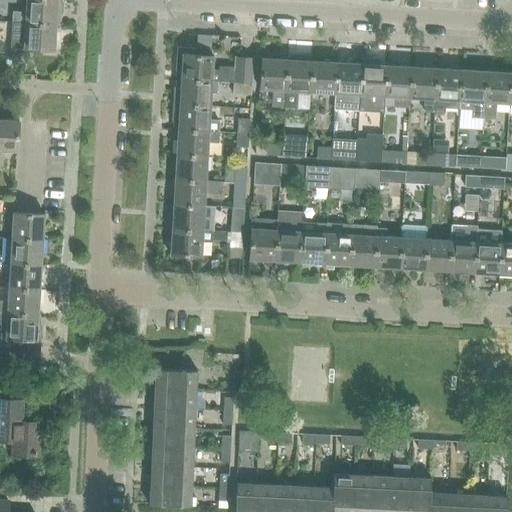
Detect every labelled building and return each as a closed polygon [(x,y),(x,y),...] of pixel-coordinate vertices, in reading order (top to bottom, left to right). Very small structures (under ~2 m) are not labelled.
[(12,12),(12,22),(56,25),(57,15),(60,15),(63,13),(63,3),(61,0),(60,0),(26,0),(25,12),(12,12)] [(56,25),(12,22),(11,47),(55,50),(56,25)] [(197,34),(196,49),(200,49),(207,50),(208,35),(197,34)] [(181,79),(212,81),(217,81),(233,82),(234,68),(219,67),(219,69),(213,69),(214,55),(196,54),(196,49),(177,48),(175,71),(181,71),(181,79)] [(286,89),(285,107),(298,108),(310,109),(311,91),(313,59),(313,53),(296,52),(296,58),(288,58),(286,89)] [(285,107),(286,89),(288,58),(262,56),(260,88),(274,89),(273,106),(285,107)] [(235,57),(234,68),(233,82),(241,83),(252,83),(254,59),(235,57)] [(311,91),(336,92),(338,61),(313,59),(311,91)] [(361,94),(362,62),(338,61),(336,92),(335,109),(360,110),(361,94)] [(362,62),(361,94),(374,95),(373,106),(385,107),(385,95),(387,64),(362,62)] [(385,95),(385,107),(395,107),(395,96),(410,97),(412,66),(387,64),(385,95)] [(425,111),(434,112),(437,67),(412,66),(410,97),(426,98),(425,111)] [(445,108),(459,109),(462,69),(437,67),(434,112),(445,113),(445,108)] [(472,117),(484,118),(487,70),(462,69),(459,109),(472,110),(472,117)] [(497,102),(510,103),(511,72),(487,70),(484,118),(496,119),(497,102)] [(174,87),(173,104),(179,104),(210,106),(211,94),(216,94),(217,81),(212,81),(181,79),(180,88),(174,87)] [(233,82),(233,94),(252,95),(252,94),(252,83),(241,83),(233,82)] [(173,104),(172,120),(178,120),(178,129),(218,131),(219,119),(210,119),(210,106),(179,104),(173,104)] [(239,118),(238,133),(249,133),(250,119),(239,118)] [(0,119),(0,167),(3,168),(4,151),(18,152),(19,120),(0,119)] [(178,129),(176,154),(207,156),(208,141),(217,142),(218,131),(178,129)] [(249,133),(238,133),(237,147),(248,148),(249,133)] [(282,144),(281,156),(296,157),(307,157),(308,135),(283,134),(282,144)] [(367,139),(365,161),(367,161),(381,162),(382,150),(383,135),(367,134),(367,139)] [(423,145),(432,145),(433,136),(423,135),(423,145)] [(267,155),(281,156),(282,144),(268,143),(267,155)] [(317,158),(332,159),(332,147),(318,146),(317,158)] [(332,159),(356,160),(357,149),(332,147),(332,159)] [(382,150),(381,162),(395,163),(396,151),(382,150)] [(417,164),(431,165),(432,153),(418,153),(417,164)] [(432,153),(431,165),(445,166),(446,154),(432,153)] [(176,154),(175,179),(206,180),(207,156),(176,154)] [(456,155),(456,166),(467,167),(481,168),(482,156),(468,155),(456,155)] [(482,156),(481,168),(495,169),(505,169),(506,158),(496,157),(482,156)] [(255,162),(254,184),(279,186),(280,177),(281,164),(267,163),(255,162)] [(281,164),(280,177),(306,178),(306,165),(281,164)] [(306,178),(305,187),(330,189),(331,167),(316,166),(306,165),(306,178)] [(331,167),(330,189),(354,190),(354,188),(356,168),(331,167)] [(236,168),(235,182),(246,183),(247,168),(236,168)] [(356,168),(354,188),(379,190),(380,182),(380,170),(366,169),(356,168)] [(380,170),(380,182),(389,182),(394,183),(405,183),(405,171),(395,171),(380,170)] [(416,184),(430,185),(431,173),(417,172),(416,184)] [(431,173),(430,185),(444,186),(445,174),(431,173)] [(466,187),(480,188),(481,176),(466,175),(466,187)] [(481,176),(480,188),(494,189),(503,189),(504,177),(495,177),(481,176)] [(175,179),(173,203),(204,205),(205,193),(222,194),(223,181),(206,180),(175,179)] [(246,183),(235,182),(234,196),(245,197),(246,183)] [(379,190),(378,205),(387,206),(389,182),(380,182),(379,190)] [(173,203),(172,228),(203,230),(204,205),(173,203)] [(300,262),(302,231),(303,213),(278,211),(277,229),(275,261),(300,262)] [(13,212),(11,237),(43,239),(44,214),(13,212)] [(251,228),(249,259),(275,261),(277,229),(277,219),(252,217),(251,228)] [(232,218),(231,232),(243,233),(244,219),(232,218)] [(302,231),(300,262),(325,264),(327,232),(327,224),(316,223),(303,223),(302,231)] [(327,232),(325,264),(350,265),(352,234),(352,225),(327,223),(327,224),(327,232)] [(424,270),(426,238),(427,224),(402,223),(401,237),(399,268),(424,270)] [(449,271),(474,273),(477,228),(477,224),(467,223),(466,241),(451,240),(449,271)] [(352,234),(350,265),(375,267),(376,235),(377,228),(377,226),(352,225),(352,234)] [(172,228),(170,254),(201,256),(202,242),(212,242),(212,231),(203,230),(172,228)] [(376,235),(375,267),(399,268),(401,237),(386,236),(387,229),(377,228),(376,235)] [(499,274),(501,243),(502,229),(477,228),(474,273),(499,274)] [(243,233),(231,232),(231,246),(242,247),(243,233)] [(11,237),(10,262),(41,264),(43,239),(11,237)] [(424,270),(449,271),(451,240),(426,238),(424,270)] [(499,274),(511,275),(511,243),(501,243),(499,274)] [(10,262),(8,287),(40,289),(41,264),(10,262)] [(0,299),(0,311),(38,314),(40,289),(8,287),(7,300),(0,299)] [(38,314),(0,311),(0,322),(0,323),(0,326),(0,337),(37,340),(38,314)] [(155,369),(154,389),(196,391),(197,371),(155,369)] [(233,387),(234,387),(243,387),(243,373),(234,373),(233,387)] [(154,389),(153,408),(195,410),(196,391),(154,389)] [(0,395),(0,437),(12,438),(11,452),(40,454),(41,423),(22,422),(23,397),(0,395)] [(225,398),(224,411),(233,412),(234,398),(225,398)] [(153,408),(152,427),(194,429),(195,410),(153,408)] [(233,412),(224,411),(224,425),(232,425),(233,412)] [(152,427),(151,446),(194,448),(194,429),(152,427)] [(239,431),(238,440),(253,441),(253,432),(239,431)] [(265,441),(278,442),(278,433),(265,433),(265,441)] [(278,433),(278,442),(292,443),(292,434),(278,433)] [(303,443),(316,444),(317,435),(303,434),(303,443)] [(317,435),(316,444),(330,445),(330,436),(317,435)] [(223,436),(223,450),(231,450),(232,437),(223,436)] [(342,445),(355,446),(355,437),(342,436),(342,445)] [(355,437),(355,446),(369,446),(369,438),(355,437)] [(380,447),(394,448),(394,439),(381,438),(380,447)] [(394,439),(394,448),(407,448),(407,439),(394,439)] [(419,449),(433,449),(433,440),(419,440),(419,449)] [(433,440),(433,449),(446,450),(446,441),(433,440)] [(456,450),(470,451),(470,442),(456,442),(456,450)] [(470,442),(470,451),(484,452),(484,443),(470,442)] [(510,444),(496,444),(496,452),(509,453),(510,444)] [(151,446),(150,465),(193,467),(194,448),(151,446)] [(231,450),(223,450),(222,463),(231,463),(231,450)] [(150,465),(149,485),(192,487),(193,467),(150,465)] [(408,511),(410,476),(409,476),(410,465),(393,465),(392,475),(391,475),(389,511),(408,511)] [(351,511),(353,473),(333,472),(332,487),(331,511),(351,511)] [(351,511),(370,511),(372,474),(353,473),(351,511)] [(370,511),(389,511),(391,475),(372,474),(370,511)] [(221,475),(221,488),(230,488),(230,475),(221,475)] [(408,511),(429,511),(430,491),(430,477),(410,476),(408,511)] [(235,511),(255,511),(257,483),(236,482),(235,511)] [(255,511),(274,511),(276,484),(257,483),(255,511)] [(274,511),(293,511),(295,485),(276,484),(274,511)] [(192,487),(149,485),(148,504),(191,507),(191,498),(192,487)] [(293,511),(313,511),(314,486),(295,485),(293,511)] [(331,511),(332,487),(314,486),(313,511),(331,511)] [(230,488),(221,488),(220,502),(229,502),(230,488)] [(447,511),(448,492),(430,491),(429,511),(447,511)] [(447,511),(466,511),(468,493),(448,492),(447,511)] [(466,511),(486,511),(487,494),(468,493),(466,511)] [(487,494),(486,511),(506,511),(507,495),(487,494)] [(0,500),(0,511),(8,511),(9,501),(0,500)]
